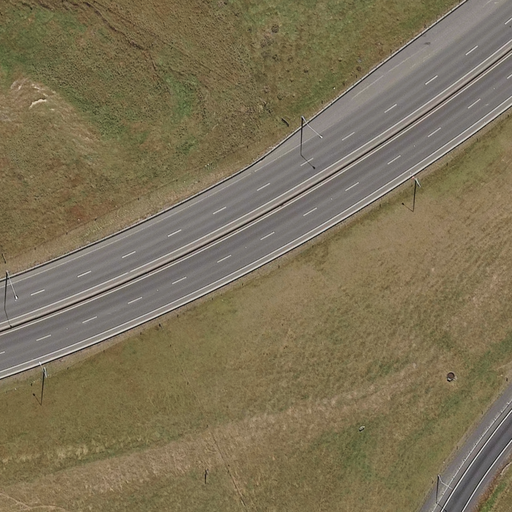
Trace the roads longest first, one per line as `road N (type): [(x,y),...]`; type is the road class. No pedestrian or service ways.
road 1 (motorway): [(0,304),(125,256),(294,169),(511,18)]
road 2 (motorway): [(511,74),(321,207),(246,248),(0,353)]
